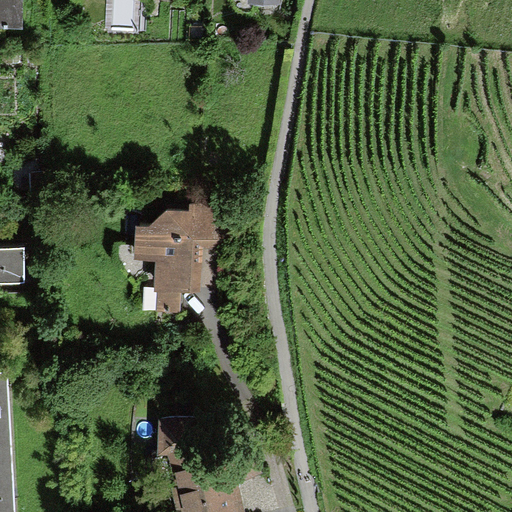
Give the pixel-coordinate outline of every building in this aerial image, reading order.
[(0,0),(0,23),(0,24),(22,23),(21,0),(0,0)] [(239,0),(239,6),(280,9),(280,0),(239,0)] [(179,290),(219,290),(220,201),(188,201),(188,206),(154,206),(153,217),(134,216),(133,260),(153,260),(152,312),(179,312),(179,290)] [(23,240),(0,240),(0,276),(23,277),(23,240)] [(16,511),(7,364),(0,364),(0,511),(16,511)] [(243,511),(234,477),(262,469),(241,411),(220,417),(159,410),(158,448),(166,451),(177,511),(243,511)]
